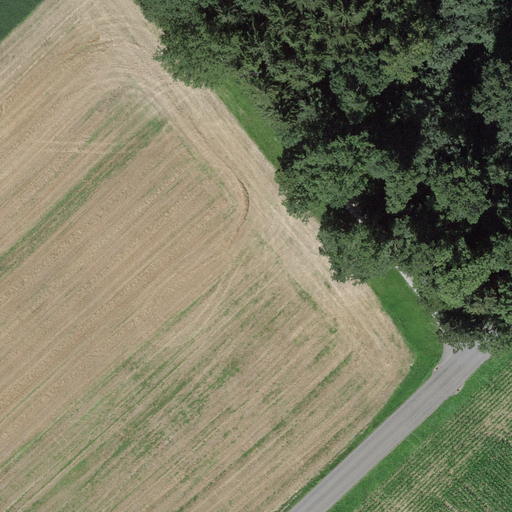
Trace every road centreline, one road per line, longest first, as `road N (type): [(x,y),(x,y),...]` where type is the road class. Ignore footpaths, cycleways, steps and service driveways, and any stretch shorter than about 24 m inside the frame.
road 1 (track): [(476,355),(190,0)]
road 2 (unclassified): [(306,511),(511,324)]
